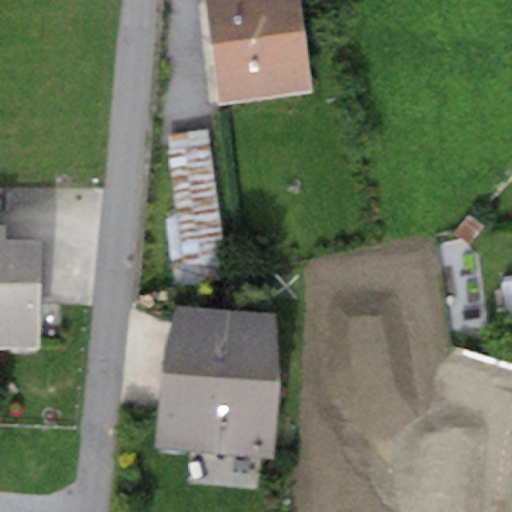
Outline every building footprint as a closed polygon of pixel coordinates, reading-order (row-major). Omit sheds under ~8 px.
[(292,0),(211,0),(224,98),(304,88),(292,0)] [(218,252),(202,132),(175,138),(189,258),(218,252)] [(0,221),(0,207),(0,345),(34,346),(35,272),(0,271),(0,221)] [(457,230),(469,240),(482,225),(469,215),(457,230)] [(266,326),(197,320),(193,351),(174,351),(166,440),(189,442),(192,450),(216,452),(219,445),(265,449),(274,390),(266,326)]
